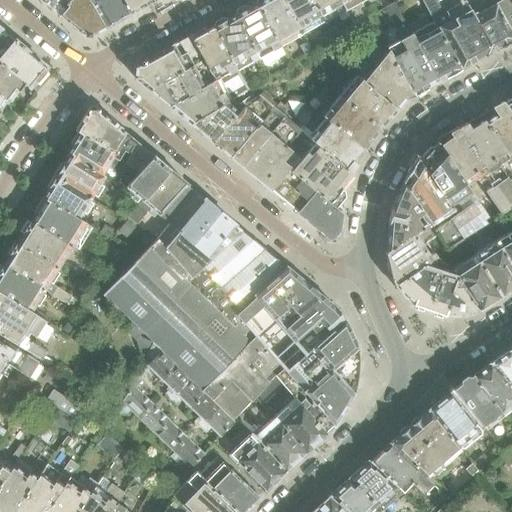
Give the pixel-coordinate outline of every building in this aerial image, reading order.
[(102,14),(93,0),(56,0),(50,8),(84,36),(84,35),(91,36),(92,36),(103,30),(100,27),(98,28),(93,19),(102,14)] [(93,0),(102,14),(109,26),(129,15),(120,0),(93,0)] [(147,0),(120,0),(129,15),(149,3),(147,0)] [(281,46),(303,34),(282,0),(257,0),(256,3),(256,4),(281,46)] [(282,0),(303,34),(324,22),(311,0),(282,0)] [(346,10),(339,0),(311,0),(324,22),(338,14),(341,20),(349,16),(346,10)] [(363,0),(339,0),(346,10),(363,0)] [(421,0),(458,67),(460,69),(485,56),(511,41),(511,8),(507,0),(501,0),(474,15),(464,0),(463,0),(461,1),(459,0),(421,0)] [(426,88),(436,83),(409,35),(411,34),(393,2),(384,8),(395,26),(397,25),(401,33),(397,36),(399,40),(386,48),(387,50),(376,64),(413,97),(415,96),(426,89),(426,88)] [(259,58),(281,46),(256,4),(250,8),(249,7),(245,6),(244,6),(236,11),(234,15),(235,16),(259,58)] [(238,69),(259,58),(235,16),(228,20),(227,19),(223,18),(214,23),(213,27),(238,69)] [(460,69),(458,67),(433,21),(411,34),(409,35),(436,83),(445,78),(446,79),(461,70),(460,69)] [(354,31),(365,25),(361,23),(358,22),(353,25),(352,25),(353,26),(351,26),(354,31)] [(238,69),(213,27),(206,31),(204,28),(191,36),(206,61),(228,101),(242,93),(231,74),(238,69)] [(0,64),(24,84),(28,87),(27,88),(29,89),(32,85),(38,84),(47,73),(47,68),(47,67),(17,42),(0,28),(0,64)] [(334,38),(329,31),(325,33),(329,41),(333,38),(334,38)] [(135,78),(151,92),(206,61),(191,36),(179,42),(136,66),(134,78),(135,78)] [(312,52),(308,44),(304,47),(308,54),(308,55),(313,52),(312,52)] [(352,54),(349,49),(342,53),(346,58),(352,54)] [(413,97),(376,64),(366,56),(351,73),(354,76),(356,74),(396,110),(397,110),(407,98),(413,97)] [(151,92),(189,124),(228,101),(206,61),(151,92)] [(24,84),(0,64),(0,96),(5,101),(7,102),(11,102),(24,84)] [(396,110),(356,74),(354,76),(348,83),(353,87),(344,99),(379,129),(389,117),(390,117),(396,110)] [(254,83),(252,78),(244,83),(247,88),(254,83)] [(212,142),(229,157),(258,123),(272,105),(259,94),(243,105),(238,110),(212,142)] [(315,109),(320,103),(314,97),(309,103),(315,109)] [(511,97),(501,103),(511,118),(511,97)] [(379,129),(344,99),(334,111),(328,107),(321,116),(359,148),(363,152),(364,151),(363,150),(369,142),(368,142),(379,129)] [(189,124),(212,142),(238,110),(228,102),(228,101),(189,124)] [(359,148),(321,116),(306,102),(303,106),(325,126),(320,133),(317,131),(310,140),(314,143),(351,173),(356,165),(354,164),(363,152),(359,148)] [(511,118),(501,103),(479,116),(508,158),(509,160),(511,158),(511,118)] [(239,165),(269,191),(288,169),(290,166),(283,160),(292,150),(287,147),(301,130),(272,105),(258,123),(268,131),(239,165)] [(124,151),(133,139),(98,110),(87,110),(87,111),(75,130),(77,132),(76,134),(113,158),(118,160),(124,151)] [(511,183),(499,164),(508,158),(479,116),(465,123),(457,128),(511,207),(511,183)] [(229,157),(239,165),(268,131),(258,123),(229,157)] [(511,207),(457,128),(457,127),(438,138),(437,141),(473,194),(483,187),(480,183),(486,178),(492,187),(485,191),(501,214),(511,207)] [(113,158),(76,134),(70,143),(71,143),(72,147),(68,154),(105,177),(106,176),(103,175),(113,158)] [(125,164),(138,172),(153,156),(133,140),(133,139),(124,151),(131,155),(125,164)] [(491,219),(473,194),(437,141),(433,147),(429,147),(420,156),(421,156),(421,159),(420,161),(451,207),(447,210),(451,216),(434,228),(438,233),(435,235),(446,249),(487,223),(486,222),(491,219)] [(314,143),(290,171),(336,208),(344,198),(345,196),(344,192),(339,188),(352,173),(351,173),(314,143)] [(105,177),(68,154),(67,155),(69,156),(65,163),(61,164),(54,174),(92,198),(105,177)] [(131,203),(135,207),(169,170),(153,156),(138,172),(125,186),(137,196),(131,203)] [(428,222),(429,223),(430,222),(447,210),(451,207),(420,161),(418,159),(417,159),(402,182),(402,184),(422,214),(428,222)] [(288,169),(269,191),(324,236),(327,237),(330,237),(334,236),(337,234),(338,230),(341,213),(336,208),(290,171),(288,169)] [(150,208),(158,215),(185,183),(169,170),(135,207),(127,216),(136,224),(150,208)] [(92,198),(54,174),(46,186),(48,191),(44,196),(79,218),(92,198)] [(123,186),(126,181),(120,178),(117,183),(123,186)] [(185,183),(158,215),(169,224),(196,192),(186,185),(187,184),(185,183)] [(387,226),(385,252),(423,226),(417,218),(422,214),(402,184),(392,207),(387,226)] [(259,392),(275,376),(282,368),(242,322),(236,315),(255,298),(252,295),(285,267),(265,250),(263,247),(262,248),(226,218),(227,218),(213,206),(213,207),(196,192),(169,224),(158,237),(156,239),(103,293),(108,299),(117,307),(153,342),(175,364),(191,379),(206,393),(220,407),(233,420),(259,392)] [(87,223),(79,218),(44,196),(43,198),(42,197),(33,212),(37,214),(32,221),(72,246),(79,250),(92,227),(86,224),(87,223)] [(109,236),(116,224),(108,219),(100,231),(109,236)] [(59,268),(72,246),(32,221),(31,221),(30,223),(26,220),(19,231),(24,233),(18,242),(59,268)] [(126,238),(135,227),(127,220),(118,230),(126,238)] [(394,285),(425,264),(437,257),(434,253),(430,255),(422,244),(435,235),(438,233),(434,228),(430,222),(429,223),(428,222),(423,226),(385,252),(392,280),(394,285)] [(511,230),(495,240),(511,266),(511,230)] [(511,266),(495,240),(494,241),(474,254),(501,296),(511,288),(511,266)] [(50,283),(59,268),(18,242),(4,265),(45,290),(67,304),(72,297),(50,283)] [(479,310),(501,296),(474,254),(451,269),(455,274),(478,310),(479,310)] [(478,310),(455,274),(425,264),(394,285),(403,296),(412,305),(444,316),(445,314),(463,315),(463,316),(478,310)] [(45,290),(4,265),(0,271),(0,291),(32,312),(45,290)] [(286,267),(285,267),(252,295),(255,298),(236,315),(242,322),(262,306),(294,342),(310,329),(320,343),(286,373),(334,427),(354,395),(357,380),(357,378),(358,365),(358,363),(357,350),(357,348),(357,345),(356,345),(345,319),(344,319),(336,309),(335,308),(286,267)] [(0,334),(19,346),(42,361),(48,351),(32,341),(31,343),(24,338),(28,332),(37,338),(47,322),(47,321),(32,312),(0,291),(0,334)] [(108,299),(103,304),(112,313),(117,307),(108,299)] [(17,349),(19,346),(0,334),(0,372),(2,374),(7,377),(13,368),(29,378),(39,362),(17,349)] [(161,379),(175,364),(153,342),(143,361),(145,362),(147,366),(161,379)] [(511,353),(510,349),(490,363),(511,390),(511,353)] [(497,408),(511,396),(511,390),(490,363),(489,363),(471,376),(497,408)] [(165,394),(171,400),(191,379),(175,364),(161,379),(170,388),(165,394)] [(282,368),(275,376),(281,383),(294,398),(327,434),(334,427),(286,373),(282,368)] [(138,418),(152,404),(135,387),(141,381),(136,377),(135,375),(122,402),(123,403),(130,410),(138,418)] [(265,399),(281,383),(275,376),(259,392),(265,399)] [(497,408),(471,376),(453,390),(479,421),(497,408)] [(182,399),(191,408),(206,393),(191,379),(171,400),(176,405),(182,399)] [(428,410),(459,447),(463,448),(480,434),(481,429),(474,421),(473,421),(450,392),(428,410)] [(193,422),(200,428),(220,407),(206,393),(191,408),(199,416),(193,422)] [(12,403),(0,395),(0,402),(9,408),(12,403)] [(306,452),(327,434),(294,398),(274,417),(306,452)] [(78,421),(85,411),(71,402),(64,412),(78,421)] [(169,420),(152,404),(138,418),(155,435),(169,420)] [(220,407),(200,428),(205,433),(211,427),(218,435),(220,434),(221,434),(233,422),(234,421),(233,420),(220,407)] [(456,447),(459,447),(428,410),(391,441),(425,474),(456,447)] [(306,452),(274,417),(259,431),(256,428),(251,432),(250,432),(285,471),(299,460),(298,460),(306,452)] [(188,438),(169,420),(155,435),(174,452),(188,438)] [(70,449),(79,438),(71,432),(63,443),(70,449)] [(265,491),(285,471),(250,432),(228,454),(239,465),(265,491)] [(232,446),(221,434),(220,434),(218,435),(215,439),(214,439),(213,440),(225,451),(226,452),(232,446)] [(186,464),(190,468),(203,454),(188,438),(174,452),(186,464)] [(425,474),(391,441),(389,443),(370,462),(369,460),(368,461),(396,487),(397,486),(402,492),(410,483),(420,492),(430,483),(423,476),(425,474)] [(19,458),(27,448),(21,443),(11,456),(17,460),(17,461),(19,458)] [(186,464),(174,452),(170,456),(178,465),(184,465),(186,464)] [(483,455),(474,462),(480,469),(489,462),(483,455)] [(0,511),(12,511),(40,474),(19,458),(17,461),(0,484),(0,511)] [(60,472),(47,463),(40,474),(12,511),(45,511),(71,477),(79,466),(70,459),(60,472)] [(0,484),(17,461),(17,460),(12,466),(5,460),(3,464),(0,461),(0,484)] [(204,478),(196,471),(195,473),(234,511),(243,511),(258,497),(235,475),(221,461),(204,478)] [(375,506),(396,487),(368,461),(348,479),(349,479),(348,480),(375,506)] [(234,511),(195,473),(193,471),(172,495),(175,498),(189,511),(234,511)] [(109,511),(117,502),(124,492),(111,483),(102,476),(97,483),(76,511),(109,511)] [(83,486),(71,477),(45,511),(76,511),(97,483),(90,477),(83,486)] [(368,511),(375,506),(348,480),(329,497),(343,511),(368,511)] [(343,511),(329,497),(312,511),(343,511)] [(189,511),(175,498),(162,511),(189,511)] [(124,511),(123,511),(126,508),(117,502),(109,511),(124,511)]
